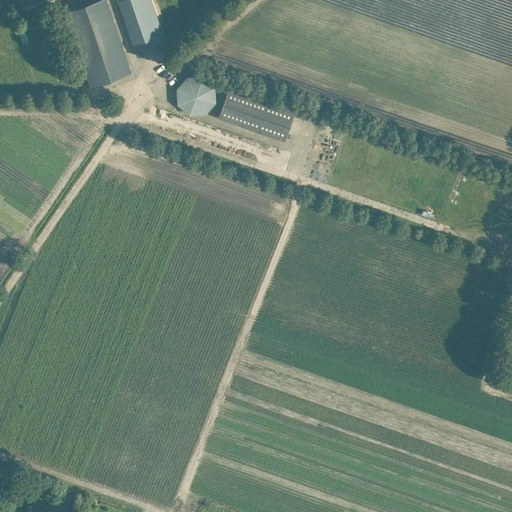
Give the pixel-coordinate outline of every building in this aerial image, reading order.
[(134,71),(111,5),(109,0),(94,0),(64,10),(90,86),(134,71)] [(118,0),(137,55),(166,45),(150,0),(118,0)] [(177,104),(189,114),(206,113),(216,101),(215,85),(203,75),(187,76),(177,88),(177,104)] [(228,87),(218,118),(285,140),(296,109),(228,87)] [(331,135),(335,124),(324,120),(320,131),(331,135)] [(496,261),(494,266),(503,270),(505,265),(496,261)] [(16,493),(12,499),(19,504),(23,498),(16,493)]
